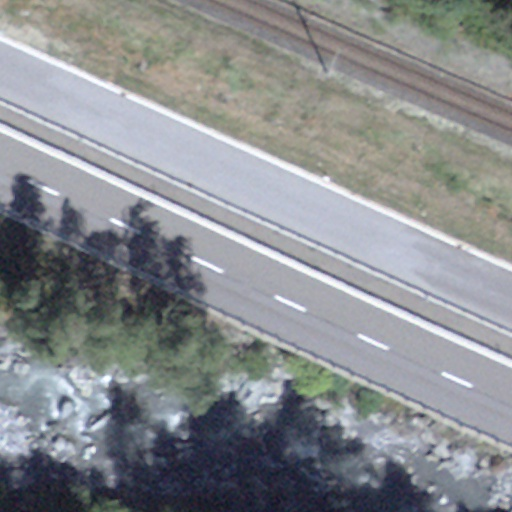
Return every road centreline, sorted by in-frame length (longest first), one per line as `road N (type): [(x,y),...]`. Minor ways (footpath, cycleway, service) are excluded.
road 1 (primary): [(0,168),(511,403)]
road 2 (primary): [(511,303),(0,69)]
